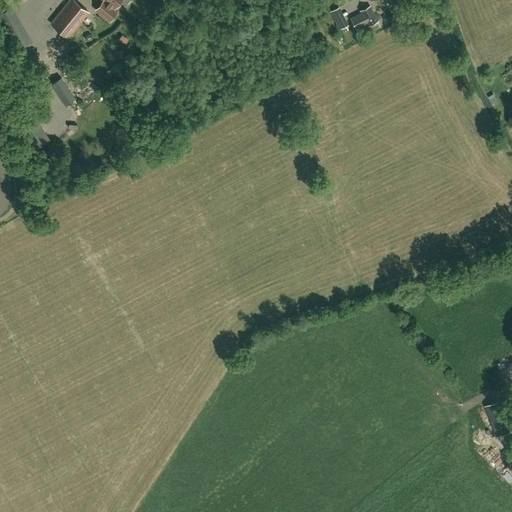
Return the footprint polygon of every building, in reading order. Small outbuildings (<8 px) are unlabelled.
[(4,0),(9,7),(0,12),(0,22),(16,50),(32,41),(12,7),(23,0),(4,0)] [(73,0),(69,0),(50,23),(67,37),(88,12),(73,0)] [(103,0),(96,9),(109,20),(117,10),(114,8),(119,0),(103,0)] [(358,10),(360,13),(350,17),(358,34),(367,29),(365,26),(378,20),(370,4),(358,10)] [(71,56),(76,54),(73,47),(67,49),(71,56)] [(65,106),(76,100),(65,78),(54,84),(65,106)] [(32,151),(50,139),(29,105),(10,117),(32,151)] [(496,435),(511,429),(511,407),(508,397),(485,405),(496,435)]
